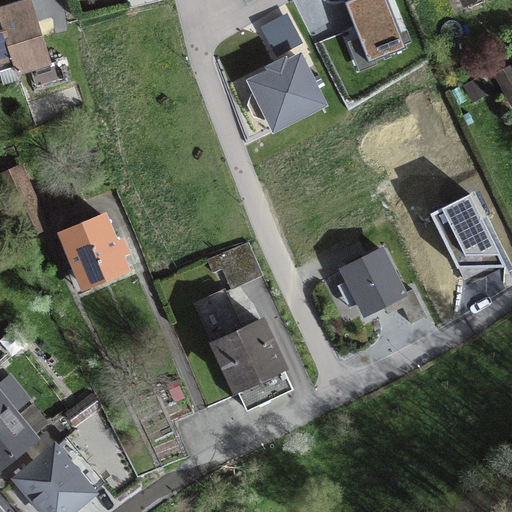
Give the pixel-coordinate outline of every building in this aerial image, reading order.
[(17,73),(50,63),(29,0),(27,0),(0,8),(0,17),(13,58),(12,58),(17,73)] [(405,47),(385,0),(353,0),(345,4),(369,62),(405,47)] [(0,17),(0,62),(12,58),(13,58),(0,17)] [(322,103),(299,59),(252,82),(258,93),(253,95),(248,107),(252,116),(264,118),(269,116),(274,127),(322,103)] [(510,100),(511,99),(511,64),(496,74),(510,100)] [(27,234),(45,226),(20,167),(2,174),(11,196),(3,199),(7,210),(15,207),(27,234)] [(469,194),(430,214),(457,268),(506,267),(469,194)] [(62,234),(83,285),(125,267),(104,216),(62,234)] [(222,268),(231,289),(263,275),(248,242),(207,259),(213,272),(222,268)] [(382,250),(344,269),(365,312),(403,293),(382,250)] [(241,330),(224,293),(197,304),(247,410),(292,388),(261,321),(241,330)] [(0,463),(46,424),(32,406),(17,418),(9,408),(25,396),(0,365),(0,463)] [(67,413),(75,425),(100,407),(92,395),(67,413)] [(77,457),(80,454),(66,437),(16,478),(44,511),(68,511),(104,482),(94,471),(91,474),(77,457)]
